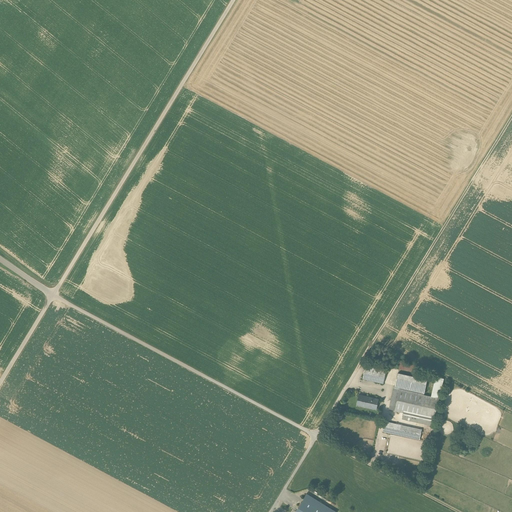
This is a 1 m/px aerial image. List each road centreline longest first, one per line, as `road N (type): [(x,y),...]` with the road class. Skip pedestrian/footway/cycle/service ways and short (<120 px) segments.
road 1 (track): [(0,382),(235,0)]
road 2 (unclassified): [(0,260),(316,436)]
road 3 (track): [(357,368),(511,117)]
road 4 (track): [(457,511),(316,436)]
